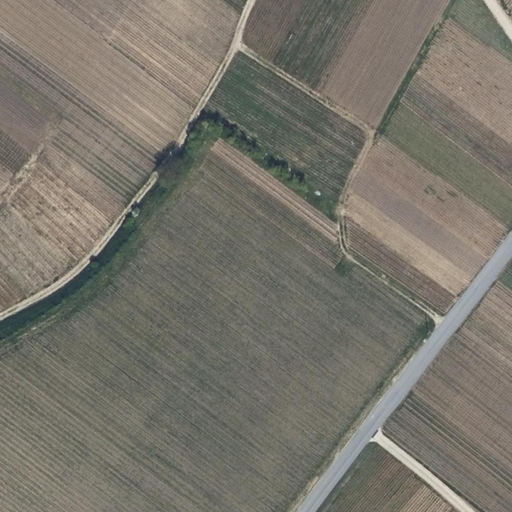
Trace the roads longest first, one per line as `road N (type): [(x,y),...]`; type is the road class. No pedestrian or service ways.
road 1 (track): [(0,320),(99,252),(174,156),(242,42),(255,0)]
road 2 (tertiary): [(303,511),(511,244)]
road 3 (track): [(466,511),(368,426)]
